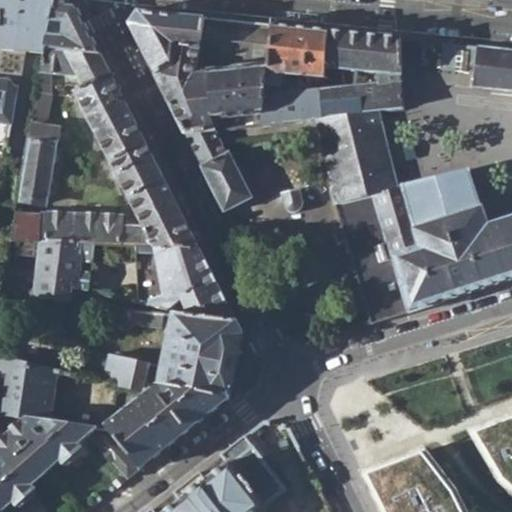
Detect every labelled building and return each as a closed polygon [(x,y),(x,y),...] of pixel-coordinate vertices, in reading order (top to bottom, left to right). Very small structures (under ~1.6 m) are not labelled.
[(54,4),(16,0),(2,0),(0,24),(0,46),(21,50),(39,53),(41,48),(45,34),(49,22),(54,4)] [(76,6),(54,4),(49,22),(58,25),(57,36),(45,34),(41,48),(99,53),(76,6)] [(264,123),(267,86),(272,26),(137,13),(130,24),(184,132),(213,128),(264,123)] [(327,32),(272,26),(267,86),(280,86),(280,74),(323,78),(324,69),(327,32)] [(401,39),(327,32),(324,69),(377,75),(376,83),(319,88),(321,116),(371,111),(395,108),(401,39)] [(21,50),(0,46),(0,133),(10,134),(21,50)] [(496,87),(511,88),(511,50),(465,46),(463,72),(497,76),(496,87)] [(197,248),(110,72),(99,53),(41,48),(39,53),(36,72),(18,208),(47,211),(57,131),(44,129),(49,74),(78,78),(80,83),(74,84),(77,90),(72,92),(135,216),(127,220),(127,231),(119,231),(119,219),(44,217),(44,220),(16,219),(13,245),(43,245),(91,246),(137,247),(155,248),(197,248)] [(264,123),(306,118),(321,116),(319,88),(280,86),(267,86),(264,123)] [(306,118),(333,203),(395,186),(371,111),(321,116),(306,118)] [(222,149),(213,128),(184,132),(221,206),(247,194),(226,149),(222,149)] [(467,168),(395,186),(333,203),(370,325),(434,305),(511,279),(511,215),(486,223),(467,168)] [(278,190),(285,216),(303,211),(296,187),(278,190)] [(86,291),(91,246),(43,245),(38,301),(74,304),(76,290),(86,291)] [(180,299),(155,248),(137,247),(131,299),(165,304),(180,299)] [(155,248),(180,299),(190,318),(234,324),(197,248),(155,248)] [(165,328),(168,316),(124,311),(122,329),(134,332),(144,325),(165,328)] [(240,336),(234,324),(190,318),(168,316),(165,328),(157,364),(163,366),(160,384),(105,426),(140,468),(227,401),(240,336)] [(109,381),(146,389),(151,363),(114,355),(109,381)] [(0,418),(23,420),(53,421),(63,373),(0,361),(0,418)] [(511,411),(479,425),(468,429),(495,481),(511,497),(511,411)] [(23,420),(9,434),(45,474),(60,460),(63,463),(68,463),(84,451),(83,440),(94,434),(101,426),(53,421),(23,420)] [(128,478),(140,468),(105,426),(101,426),(94,434),(128,478)] [(0,441),(0,511),(2,510),(10,504),(12,506),(18,506),(34,493),(32,484),(45,474),(9,434),(0,441)] [(152,511),(151,511),(149,511),(266,511),(263,507),(285,491),(244,437),(221,457),(225,462),(159,511),(152,511)] [(490,511),(473,506),(460,490),(450,469),(428,446),(357,471),(377,511),(490,511)]
